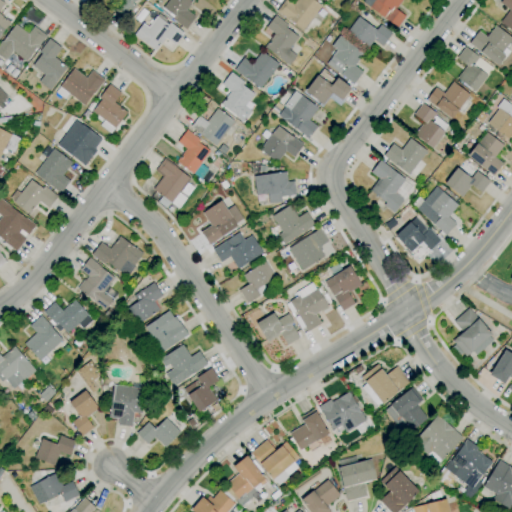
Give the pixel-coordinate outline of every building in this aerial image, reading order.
[(0,35),(0,0),(4,3),(0,8),(0,15),(10,22),(0,35)] [(125,19),(112,9),(119,0),(134,0),(132,3),(135,6),(125,19)] [(185,29),(172,20),(174,17),(163,8),(168,0),(193,0),(186,11),(194,17),(185,29)] [(301,31),(276,11),(284,0),(286,0),(293,5),(296,0),(313,0),(321,6),(301,31)] [(397,28),(369,7),(374,0),(401,0),(395,9),(405,17),(397,28)] [(511,31),(500,22),(509,10),(499,3),(501,0),(511,0),(511,31)] [(155,51),(134,35),(143,23),(148,27),(158,14),(166,20),(165,23),(168,25),(169,23),(183,34),(174,46),(164,38),(155,51)] [(288,66),(264,47),(274,34),(266,28),(275,16),(287,25),(285,27),(298,37),(288,50),(296,56),(288,66)] [(367,49),(346,32),(358,17),(376,30),(380,24),(392,33),(381,46),(374,40),(367,49)] [(25,61),(12,51),(5,61),(0,56),(0,44),(4,39),(2,37),(7,30),(9,32),(15,24),(28,34),(34,26),(46,36),(36,49),(36,48),(25,61)] [(497,66),(480,53),(480,52),(469,43),(478,31),(486,37),(495,26),(511,39),(505,48),(509,52),(505,58),(503,57),(497,66)] [(353,85),(340,75),(346,67),(333,57),(338,51),(331,46),(339,36),(363,54),(354,66),(363,72),(353,85)] [(49,89),(39,81),(44,75),(32,66),(41,54),(38,52),(49,38),(61,48),(54,57),(67,67),(49,89)] [(474,92),(456,79),(466,66),(456,58),(464,48),(491,67),(485,75),(486,76),(474,92)] [(260,89),(234,70),(243,58),(251,65),(261,52),(278,65),(260,89)] [(83,105),(68,93),(64,99),(55,92),(73,69),(86,78),(92,71),(104,80),(94,93),(93,92),(83,105)] [(322,105),(304,91),(316,76),(317,76),(322,71),(334,80),(336,77),(350,88),(341,100),(337,97),(336,98),(331,94),(322,105)] [(243,122),(220,104),(230,92),(221,85),(231,72),(244,83),(241,85),(253,94),(244,106),(251,112),(243,122)] [(450,119),(425,100),(435,87),(443,93),(452,82),(469,95),(450,119)] [(110,134),(100,125),(104,120),(92,111),(100,100),(98,98),(109,84),(120,93),(113,102),(126,113),(110,134)] [(307,139),(277,116),(284,107),(282,106),(294,91),(317,108),(308,120),(317,127),(307,139)] [(503,141),(495,135),(497,132),(487,124),(498,109),(496,107),(503,99),(511,106),(511,104),(511,132),(507,139),(505,138),(503,141)] [(431,148),(415,135),(424,123),(413,115),(422,103),(435,114),(434,116),(447,126),(431,148)] [(214,147),(199,135),(200,134),(190,127),(198,116),(205,122),(216,108),(234,122),(214,147)] [(84,166),(56,145),(75,120),(82,126),(82,125),(101,139),(94,149),(96,151),(84,166)] [(259,150),(277,126),(303,145),(293,158),(285,152),(276,163),(259,150)] [(0,155),(0,128),(19,138),(13,152),(4,148),(0,155)] [(202,185),(196,180),(197,179),(176,162),(186,149),(177,142),(186,130),(199,140),(198,143),(210,152),(200,164),(208,170),(200,179),(204,182),(202,185)] [(492,176),(466,155),(476,143),(477,144),(486,132),(503,146),(494,157),(502,164),(492,176)] [(415,177),(409,173),(408,175),(383,156),(392,144),(401,150),(409,139),(426,151),(419,160),(424,164),(415,177)] [(59,193),(47,184),(48,183),(35,173),(45,159),(40,155),(48,145),(53,149),(53,148),(72,162),(62,175),(69,181),(59,193)] [(178,209),(170,202),(165,208),(157,202),(161,197),(152,189),(162,177),(155,171),(164,159),(190,179),(179,193),(186,199),(178,209)] [(393,213),(383,206),(385,204),(369,191),(378,179),(370,172),(379,160),(404,180),(403,181),(412,187),(402,200),(403,200),(393,213)] [(461,198),(444,184),(456,168),(470,179),(476,171),(489,182),(480,194),(470,186),(461,198)] [(269,203),(268,194),(256,196),(253,177),(285,172),(287,182),(294,181),(296,195),(286,197),(286,198),(280,199),(281,201),(269,203)] [(28,214),(13,202),(14,201),(10,198),(16,190),(20,193),(31,179),(42,188),(44,186),(57,196),(47,208),(38,201),(28,214)] [(445,235),(433,224),(439,217),(422,202),(435,187),(457,206),(447,217),(455,224),(445,235)] [(10,253),(0,245),(1,244),(0,243),(0,217),(1,216),(0,215),(0,198),(35,226),(16,251),(13,249),(10,253)] [(208,245),(200,232),(210,226),(202,213),(220,201),(226,210),(233,206),(242,219),(235,224),(236,227),(208,245)] [(283,245),(277,236),(282,233),(271,216),(289,205),(297,218),(306,212),(314,225),(283,245)] [(417,260),(395,237),(409,223),(421,235),(428,229),(439,240),(429,251),(428,250),(417,260)] [(302,270),(288,249),(319,228),(327,241),(318,247),(324,256),(302,270)] [(237,269),(229,256),(220,262),(212,250),(238,232),(244,240),(251,236),(262,253),(237,269)] [(127,277),(106,261),(105,264),(92,254),(100,242),(110,249),(119,236),(142,253),(133,266),(134,266),(127,277)] [(104,311),(77,288),(84,280),(88,276),(79,270),(89,258),(114,279),(102,293),(104,294),(108,288),(116,295),(111,300),(112,300),(104,311)] [(247,303),(239,290),(248,284),(243,276),(265,262),(275,278),(263,285),(266,291),(247,303)] [(342,311),(324,282),(331,277),(330,276),(332,274),(329,268),(337,263),(342,271),(349,266),(361,285),(347,294),(354,304),(342,311)] [(138,324),(127,308),(137,302),(133,296),(152,282),(162,296),(153,302),(159,310),(138,324)] [(307,332),(304,327),(300,329),(293,318),(297,316),(294,312),(291,314),(285,304),(297,297),(295,293),(311,283),(315,290),(316,289),(317,290),(319,289),(321,292),(319,293),(327,307),(315,314),(321,324),(307,332)] [(67,334),(57,323),(55,325),(43,312),(54,302),(62,311),(74,300),(92,320),(82,329),(78,324),(67,334)] [(476,356),(471,350),(465,356),(462,352),(458,356),(451,348),(454,345),(451,341),(456,337),(456,338),(462,332),(453,322),(468,308),(491,334),(488,336),(493,341),(476,356)] [(145,327),(168,311),(173,318),(175,316),(187,335),(161,352),(145,327)] [(286,346),(280,335),(267,343),(255,324),(272,313),(277,320),(287,314),(293,323),(291,325),(299,338),(286,346)] [(39,361),(24,343),(35,333),(29,326),(40,315),(62,340),(39,361)] [(173,386),(165,374),(172,369),(169,364),(165,367),(160,359),(182,345),(190,357),(199,351),(207,364),(173,386)] [(13,389),(4,379),(1,382),(0,380),(0,355),(1,357),(13,346),(27,361),(28,360),(36,369),(24,381),(23,380),(13,389)] [(511,379),(508,377),(503,385),(488,375),(504,350),(511,355),(511,379)] [(376,408),(360,388),(366,384),(361,377),(377,365),(380,369),(385,375),(396,367),(408,383),(376,408)] [(198,412),(187,396),(188,395),(183,389),(198,379),(196,377),(210,368),(218,380),(208,387),(216,400),(198,412)] [(131,427),(117,425),(118,419),(109,418),(112,385),(147,389),(144,414),(133,413),(131,427)] [(411,431),(406,425),(400,430),(384,410),(410,389),(420,401),(414,406),(425,419),(411,431)] [(81,436),(71,423),(79,417),(68,403),(84,391),(99,410),(86,419),(93,428),(81,436)] [(345,433),(341,425),(332,430),(321,412),(320,412),(317,407),(329,399),(331,402),(348,392),(365,421),(345,433)] [(299,450),(289,434),(304,424),(300,418),(314,409),(315,412),(315,411),(329,433),(318,440),(320,443),(309,449),(306,446),(299,450)] [(441,460),(430,451),(426,455),(412,443),(436,415),(461,437),(441,460)] [(165,447),(154,437),(146,444),(136,434),(148,422),(155,429),(165,418),(180,433),(165,447)] [(53,466),(34,459),(42,439),(56,445),(60,435),(75,441),(69,456),(59,452),(53,466)] [(471,489),(453,475),(444,468),(450,461),(463,445),(462,444),(466,439),(477,448),(475,450),(482,456),(483,455),(492,462),(471,489)] [(277,485),(250,453),(266,440),(275,450),(285,442),(298,458),(293,462),(298,468),(277,485)] [(241,507),(235,500),(237,498),(225,484),(238,474),(232,467),(246,456),(265,478),(253,488),(257,493),(241,507)] [(346,502),(337,468),(339,468),(338,461),(355,457),(356,463),(370,459),(376,480),(362,483),(366,497),(346,502)] [(511,502),(508,509),(492,499),(494,495),(482,487),(498,461),(508,467),(509,466),(511,467),(511,502)] [(396,511),(390,511),(379,501),(389,491),(379,482),(395,466),(419,491),(396,511)] [(64,502),(59,493),(46,501),(38,505),(29,487),(36,483),(54,473),(62,486),(71,481),(79,494),(64,502)] [(309,511),(300,501),(312,491),(313,492),(327,480),(339,495),(325,506),(330,511),(309,511)] [(192,511),(190,510),(202,497),(205,500),(208,496),(212,499),(219,490),(236,506),(232,511),(233,511),(192,511)] [(76,511),(73,509),(83,498),(95,508),(91,511),(76,511)] [(412,511),(411,508),(445,499),(448,511),(412,511)] [(456,511),(455,502),(447,503),(448,511),(456,511)]
